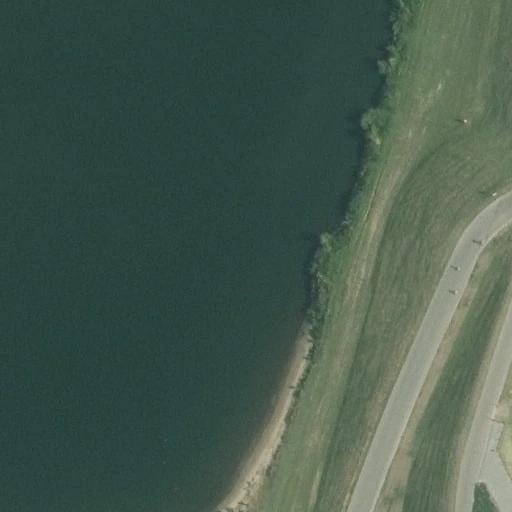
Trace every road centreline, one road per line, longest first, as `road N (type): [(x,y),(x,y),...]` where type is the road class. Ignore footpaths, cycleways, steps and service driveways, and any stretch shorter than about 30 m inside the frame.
road 1 (unclassified): [(358,511),(458,265),(488,219),(511,203)]
road 2 (unclassified): [(459,511),(511,324)]
